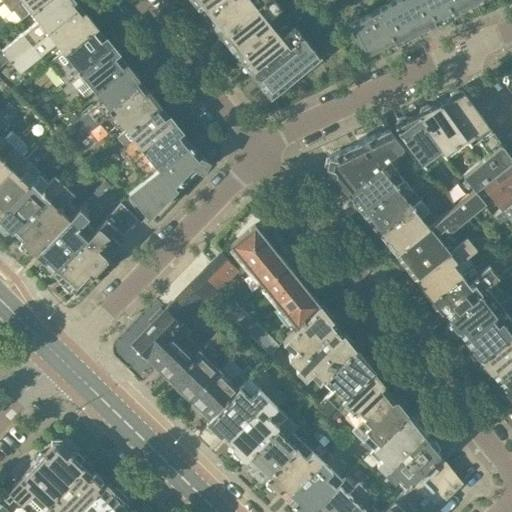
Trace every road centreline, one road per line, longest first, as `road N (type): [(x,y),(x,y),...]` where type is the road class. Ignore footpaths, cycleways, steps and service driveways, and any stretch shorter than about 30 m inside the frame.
road 1 (residential): [(511,474),(255,153)]
road 2 (residential): [(60,359),(255,153)]
road 3 (residential): [(255,153),(464,54)]
road 4 (secondary): [(216,511),(60,359)]
road 5 (residential): [(255,153),(133,0)]
